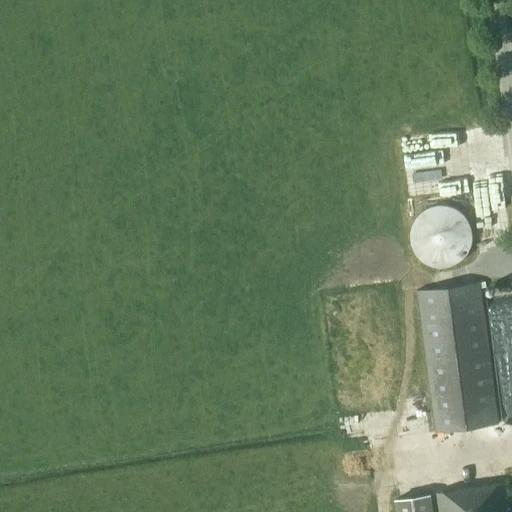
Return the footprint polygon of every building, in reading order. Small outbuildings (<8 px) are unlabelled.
[(408,146),(408,160),(437,159),(436,145),(408,146)] [(443,206),(439,206),(436,206),(432,207),(428,208),(426,209),(425,210),(422,212),(420,214),(415,219),(414,221),(414,222),(412,226),(411,229),(410,232),(410,234),(410,239),(410,241),(411,242),(411,244),(412,248),(413,250),(415,253),(418,258),(420,259),(422,261),(424,262),(430,265),(432,266),(437,267),(441,267),(444,267),(448,266),(450,266),(452,265),(454,264),(455,263),(459,261),(461,259),(464,256),(466,254),(468,251),(471,245),(471,243),(471,240),(471,236),(471,234),(471,232),(470,229),(469,225),(468,222),(467,220),(465,217),(462,214),(459,211),(457,210),(456,209),(450,207),(447,206),(443,206)] [(485,288),(484,282),(417,291),(436,431),(497,423),(479,289),(485,288)] [(509,511),(506,484),(433,494),(435,511),(509,511)] [(432,511),(430,494),(395,499),(396,511),(432,511)]
